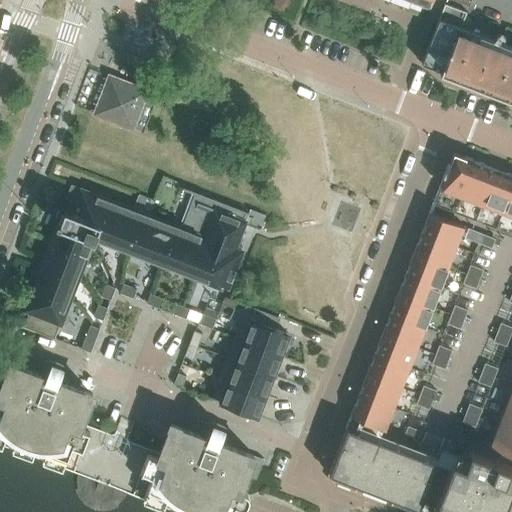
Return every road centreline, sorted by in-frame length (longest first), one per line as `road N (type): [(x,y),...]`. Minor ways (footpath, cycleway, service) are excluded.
road 1 (residential): [(310,454),(441,119)]
road 2 (residential): [(441,119),(139,0)]
road 3 (residential): [(310,454),(92,368)]
road 4 (tertiary): [(0,205),(74,0)]
